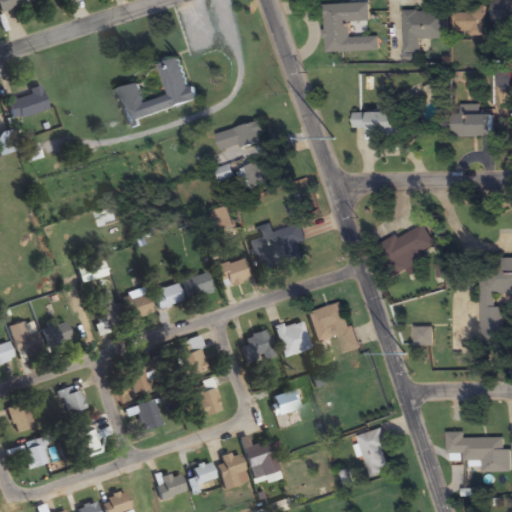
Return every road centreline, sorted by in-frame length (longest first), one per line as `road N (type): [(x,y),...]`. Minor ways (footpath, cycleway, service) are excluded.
road 1 (residential): [(442,511),(339,187),(268,0)]
road 2 (residential): [(0,390),(362,268)]
road 3 (residential): [(250,425),(11,502)]
road 4 (residential): [(511,184),(339,187)]
road 5 (residential): [(0,53),(160,0)]
